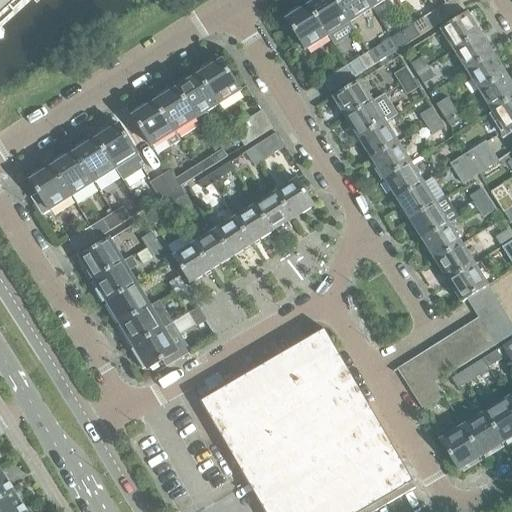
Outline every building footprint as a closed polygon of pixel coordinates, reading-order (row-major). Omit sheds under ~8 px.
[(0,0),(0,28),(1,28),(31,0),(0,0)] [(337,0),(320,0),(310,7),(328,37),(352,22),(337,0)] [(368,0),(337,0),(352,22),(374,9),(368,0)] [(368,0),(374,9),(387,0),(368,0)] [(460,0),(454,0),(436,12),(443,23),(466,9),(460,0)] [(328,37),(310,7),(288,20),(307,50),(328,37)] [(436,12),(415,25),(422,37),(431,30),(443,23),(436,12)] [(442,31),(455,52),(482,35),(469,14),(442,31)] [(422,37),(415,25),(404,32),(411,43),(422,37)] [(455,52),(467,72),(495,55),(482,35),(455,52)] [(380,47),(371,53),(378,64),(387,58),(380,47)] [(378,64),(371,53),(360,60),(367,71),(378,64)] [(467,72),(480,92),(507,75),(495,55),(467,72)] [(411,64),(418,75),(430,67),(423,57),(411,64)] [(222,61),(200,75),(219,106),(241,92),(222,61)] [(395,75),(401,85),(413,78),(407,67),(395,75)] [(430,67),(418,75),(424,85),(436,77),(430,67)] [(323,83),(330,94),(354,79),(348,68),(323,83)] [(200,75),(178,89),(197,120),(219,106),(200,75)] [(480,92),(493,112),(511,100),(511,82),(507,75),(480,92)] [(413,78),(401,85),(408,95),(420,88),(413,78)] [(334,99),(347,119),(374,102),(361,82),(334,99)] [(178,89),(155,103),(175,133),(176,133),(197,120),(178,89)] [(437,105),(443,115),(455,108),(449,98),(437,105)] [(511,100),(493,112),(507,134),(511,130),(511,100)] [(347,119),(359,140),(387,122),(374,102),(347,119)] [(175,133),(155,103),(133,117),(152,148),(166,139),(172,147),(181,141),(176,133),(175,133)] [(420,115),(426,126),(439,118),(433,108),(420,115)] [(455,108),(443,115),(450,126),(462,118),(455,108)] [(238,136),(245,147),(274,129),(263,112),(245,123),(249,130),(238,136)] [(439,118),(426,126),(433,136),(445,129),(439,118)] [(359,140),(372,160),(399,143),(387,122),(359,140)] [(119,126),(97,140),(116,170),(117,170),(124,182),(137,174),(136,166),(132,160),(138,156),(119,126)] [(277,135),(256,148),(264,162),(286,148),(277,135)] [(97,140),(75,154),(94,184),(116,170),(97,140)] [(487,142),(462,158),(468,168),(494,152),(487,142)] [(372,160),(385,181),(412,163),(399,143),(372,160)] [(264,162),(256,148),(247,154),(255,167),(264,162)] [(224,151),(207,161),(212,168),(228,158),(224,151)] [(494,152),(468,168),(475,178),(500,162),(494,152)] [(75,154),(53,167),(72,198),(94,184),(75,154)] [(451,165),(457,175),(468,168),(462,158),(451,165)] [(207,161),(191,171),(196,178),(212,168),(207,161)] [(232,162),(214,173),(219,181),(237,170),(232,162)] [(385,181),(398,201),(425,183),(412,163),(385,181)] [(72,198),(53,167),(30,181),(38,194),(31,198),(42,217),(72,198)] [(468,168),(457,175),(464,185),(475,178),(468,168)] [(171,171),(161,177),(174,199),(185,192),(182,187),(181,187),(176,180),(171,171)] [(191,171),(176,180),(181,187),(182,187),(196,178),(191,171)] [(219,181),(214,173),(199,182),(204,190),(219,181)] [(165,205),(174,199),(161,177),(151,183),(165,205)] [(297,181),(277,193),(294,220),(314,208),(297,181)] [(398,201),(410,221),(437,204),(425,183),(398,201)] [(471,197),(478,207),(490,199),(483,189),(471,197)] [(174,199),(181,210),(192,203),(185,192),(174,199)] [(277,193),(256,206),(273,233),(294,220),(277,193)] [(499,202),(504,212),(511,207),(511,197),(510,195),(499,202)] [(410,221),(423,241),(450,224),(460,218),(448,198),(438,204),(437,204),(410,221)] [(174,199),(165,205),(171,216),(181,210),(174,199)] [(490,199),(478,207),(484,218),(496,210),(490,199)] [(256,206),(236,219),(252,246),(273,233),(256,206)] [(123,209),(113,215),(120,226),(130,220),(123,209)] [(120,226),(113,215),(102,221),(109,233),(120,226)] [(236,219),(215,232),(232,259),(252,246),(236,219)] [(423,241),(435,261),(463,244),(450,224),(423,241)] [(68,242),(75,254),(97,240),(90,229),(68,242)] [(215,232),(195,244),(212,271),(232,259),(215,232)] [(497,239),(503,248),(511,242),(511,237),(509,232),(497,239)] [(142,240),(148,248),(159,242),(153,233),(142,240)] [(80,258),(93,281),(124,262),(110,240),(80,258)] [(159,242),(148,248),(154,258),(165,251),(159,242)] [(511,242),(503,248),(511,262),(511,242)] [(212,271),(195,244),(174,257),(191,284),(212,271)] [(435,261),(449,282),(476,265),(463,244),(435,261)] [(93,281),(107,303),(138,285),(124,262),(93,281)] [(462,305),(468,301),(490,288),(476,265),(449,282),(462,305)] [(170,285),(175,293),(185,287),(179,278),(170,285)] [(107,303),(120,326),(151,307),(138,285),(107,303)] [(185,287),(175,293),(181,303),(191,296),(185,287)] [(468,301),(475,312),(496,298),(490,288),(468,301)] [(475,312),(482,322),(503,309),(496,298),(475,312)] [(133,347),(134,348),(164,329),(174,324),(161,301),(151,307),(120,326),(125,334),(122,336),(130,349),(133,347)] [(189,314),(202,335),(212,329),(199,308),(189,314)] [(503,309),(482,322),(489,334),(510,320),(503,309)] [(489,334),(496,346),(511,335),(511,323),(510,320),(489,334)] [(472,328),(487,352),(496,346),(489,334),(482,322),(472,328)] [(462,334),(477,358),(487,352),(472,328),(462,334)] [(164,329),(134,348),(147,370),(178,351),(164,329)] [(452,341),(467,364),(477,358),(462,334),(452,341)] [(208,393),(198,399),(199,402),(203,409),(210,404),(246,465),(242,468),(250,482),(267,511),(375,511),(417,488),(391,444),(386,447),(323,339),(248,382),(243,373),(208,393)] [(442,347),(457,370),(467,364),(452,341),(442,347)] [(511,341),(503,347),(511,360),(511,341)] [(432,353),(447,376),(457,370),(442,347),(432,353)] [(484,359),(489,368),(503,360),(498,351),(484,359)] [(426,366),(433,377),(436,383),(447,376),(432,353),(422,360),(426,366)] [(398,369),(404,380),(426,366),(422,360),(420,356),(398,369)] [(483,360),(461,374),(468,384),(490,370),(483,360)] [(404,380),(411,391),(433,377),(426,366),(404,380)] [(468,384),(461,374),(453,379),(459,390),(468,384)] [(411,391),(417,401),(439,387),(436,383),(433,377),(411,391)] [(439,387),(417,401),(423,410),(445,397),(439,387)] [(511,405),(508,399),(486,413),(505,443),(511,438),(511,405)] [(486,413),(464,427),(482,457),(505,443),(486,413)] [(482,457),(464,427),(455,432),(451,425),(436,434),(460,471),(482,457)] [(0,470),(0,502),(15,493),(1,470),(0,470)] [(0,502),(0,511),(26,511),(15,493),(0,502)]
